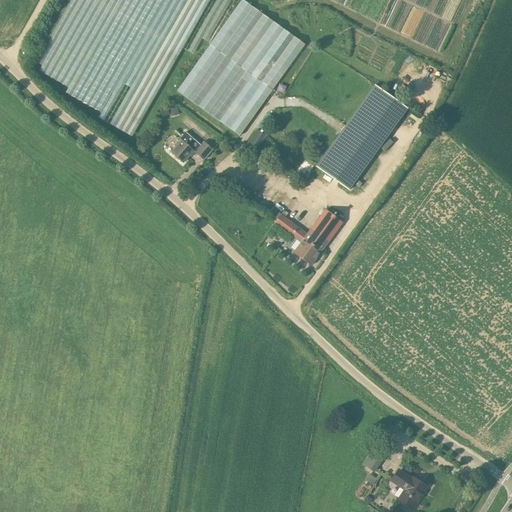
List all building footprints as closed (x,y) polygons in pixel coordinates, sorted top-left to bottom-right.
[(134,0),(134,129),(136,125),(136,113),(141,113),(146,103),(146,114),(178,49),(183,49),(193,54),(200,40),(208,40),(227,0),(149,0),(145,8),(135,8),(135,3),(136,0),(134,0)] [(240,136),(305,45),(242,0),(177,91),(240,136)] [(349,191),(408,109),(375,86),(316,167),(349,191)] [(170,117),(179,114),(177,107),(168,110),(170,117)] [(271,115),(261,128),(265,131),(275,118),(271,115)] [(201,145),(186,133),(180,140),(182,142),(172,153),(183,163),(194,152),(195,153),(197,151),(206,159),(214,150),(204,142),(201,145)] [(308,232),(282,213),(275,223),(301,242),(294,253),(311,265),(342,223),(325,210),(308,232)] [(374,472),(385,458),(372,449),(362,464),(374,472)] [(412,480),(399,471),(392,481),(406,490),(399,499),(411,507),(425,487),(413,479),(412,480)] [(376,479),(371,476),(368,481),(373,484),(376,479)]
